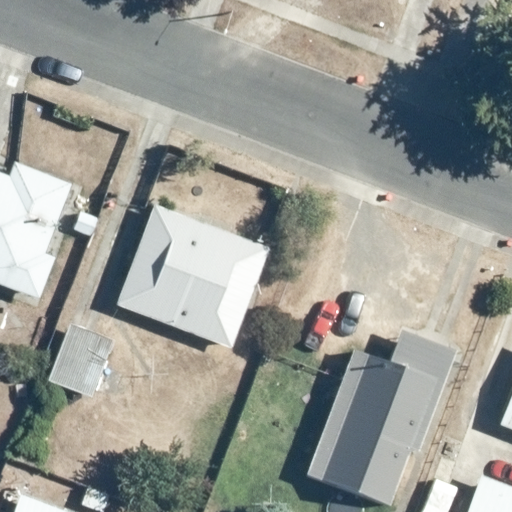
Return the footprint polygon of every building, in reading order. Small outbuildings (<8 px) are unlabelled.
[(0,285),(38,299),(55,253),(42,247),(68,177),(12,156),(7,168),(0,165),(0,285)] [(269,248),(157,203),(118,303),(230,347),(269,248)] [(108,342),(62,326),(42,382),(88,398),(108,342)] [(387,354),(355,341),(303,472),(382,503),(405,446),(415,450),(455,350),(397,327),(387,354)] [(511,511),(511,382),(497,424),(511,429),(511,490),(472,476),(458,511),(511,511)] [(81,485),(71,511),(70,511),(13,492),(5,511),(103,511),(109,495),(81,485)]
